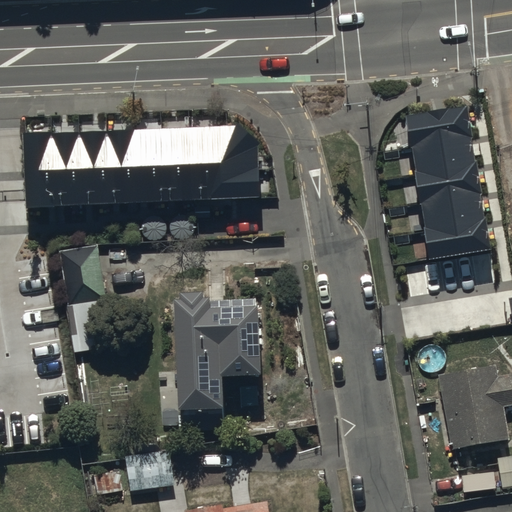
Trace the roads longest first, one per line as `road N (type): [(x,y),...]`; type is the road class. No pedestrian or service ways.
road 1 (residential): [(343,251),(386,511)]
road 2 (residential): [(343,251),(318,203),(294,115),(225,38)]
road 3 (secondary): [(0,48),(225,38)]
road 4 (secondary): [(225,38),(413,24)]
